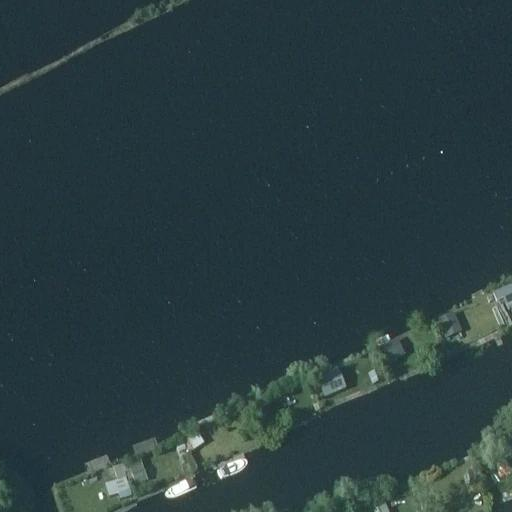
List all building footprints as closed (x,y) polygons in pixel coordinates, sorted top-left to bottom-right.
[(511,288),(494,297),(498,305),(504,302),(508,310),(511,308),(511,288)] [(454,316),(438,323),(443,334),(459,327),(454,316)] [(389,346),(378,351),(386,366),(396,360),(389,346)] [(379,372),(368,376),(372,386),(383,381),(379,372)] [(329,375),(316,380),(324,399),(337,393),(329,375)] [(197,437),(187,443),(192,452),(203,445),(197,437)] [(187,443),(184,445),(189,454),(192,452),(187,443)] [(139,461),(123,467),(128,482),(133,481),(135,487),(147,482),(139,461)] [(122,467),(114,470),(118,482),(126,480),(122,467)] [(476,471),(467,474),(470,486),(473,485),(474,488),(479,486),(476,471)] [(130,492),(118,496),(120,502),(131,498),(130,492)]
